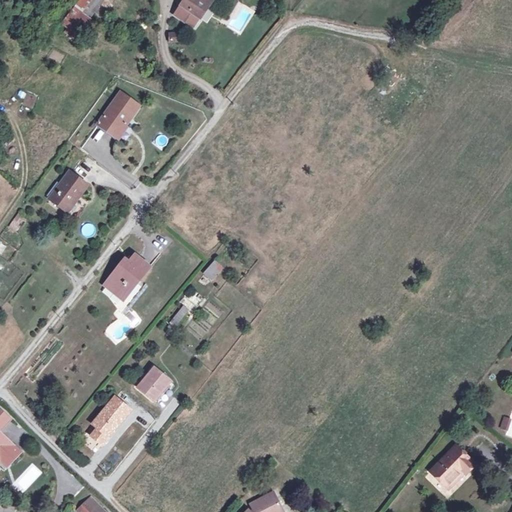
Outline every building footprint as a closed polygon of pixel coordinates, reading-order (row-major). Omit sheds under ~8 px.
[(184,0),(174,15),(184,22),(191,12),(197,17),(208,2),(211,4),(213,0),(184,0)] [(90,19),(81,13),(65,32),(75,39),(90,19)] [(177,35),(169,35),(169,43),(177,43),(177,35)] [(139,106),(120,93),(98,124),(117,137),(139,106)] [(86,185),(69,173),(50,198),(67,211),(86,185)] [(19,211),(8,227),(16,232),(27,216),(19,211)] [(128,262),(124,259),(103,283),(121,298),(129,289),(123,283),(129,277),(135,282),(149,266),(134,254),(128,262)] [(221,268),(214,261),(204,273),(211,279),(221,268)] [(198,307),(205,300),(197,292),(190,300),(198,307)] [(191,313),(183,306),(164,329),(172,336),(191,313)] [(202,320),(214,324),(218,312),(206,307),(202,320)] [(170,381),(153,368),(137,387),(154,401),(170,381)] [(130,410),(114,397),(93,423),(108,436),(130,410)] [(509,419),(504,418),(500,428),(505,429),(509,419)] [(0,435),(0,456),(4,453),(11,459),(17,452),(0,435)] [(465,455),(456,446),(430,473),(446,488),(462,471),(465,474),(466,475),(475,465),(465,455)] [(4,453),(0,456),(0,457),(6,464),(11,459),(4,453)] [(465,474),(462,471),(446,488),(449,490),(465,474)] [(249,511),(248,511),(247,511),(282,511),(273,494),(250,505),(254,511),(249,511)] [(99,511),(101,510),(90,499),(80,509),(82,511),(99,511)]
